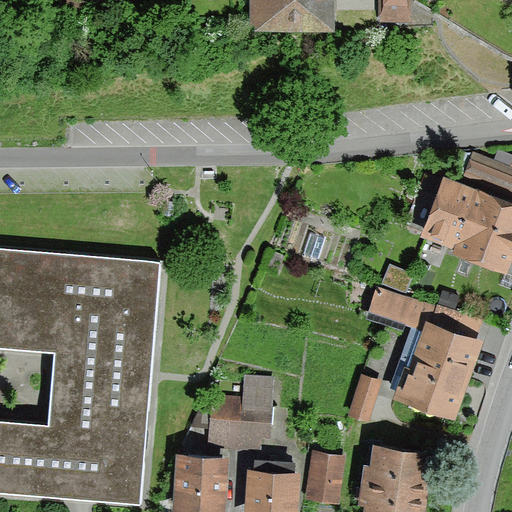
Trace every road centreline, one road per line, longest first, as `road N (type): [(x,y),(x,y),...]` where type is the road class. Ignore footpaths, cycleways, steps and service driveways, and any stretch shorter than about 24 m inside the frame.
road 1 (residential): [(511,129),(321,152),(0,162)]
road 2 (residential): [(511,384),(475,511)]
